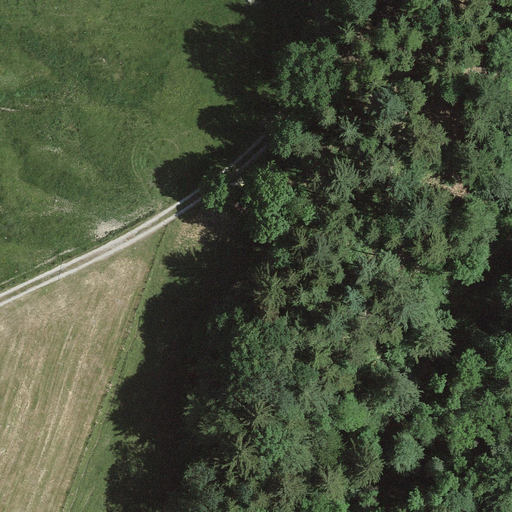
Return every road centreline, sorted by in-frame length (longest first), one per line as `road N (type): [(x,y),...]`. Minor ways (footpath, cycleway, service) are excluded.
road 1 (track): [(0,304),(116,245),(220,178),(299,96),(334,0)]
road 2 (track): [(394,479),(428,360),(469,273),(511,217)]
